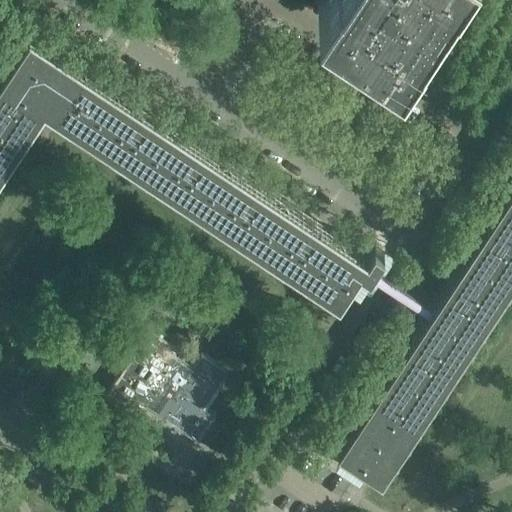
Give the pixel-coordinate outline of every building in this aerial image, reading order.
[(336,0),(401,43),(423,11),(422,10),(428,0),(336,0)] [(0,173),(47,104),(339,298),(358,270),(367,276),(375,264),(380,257),(384,251),(375,244),(369,253),(34,32),(30,29),(0,73),(0,173)] [(483,78),(489,69),(478,61),(472,70),(483,78)] [(347,449),(346,450),(360,459),(365,462),(381,473),(392,457),(398,447),(402,441),(409,431),(429,401),(436,391),(439,385),(446,375),(466,345),(473,334),(477,328),(484,318),(503,289),(510,278),(511,275),(511,201),(348,449),(347,449)] [(380,257),(375,264),(442,307),(447,299),(380,257)] [(203,405),(226,371),(227,369),(202,352),(193,365),(171,350),(176,344),(174,343),(178,337),(161,326),(161,325),(149,316),(148,317),(137,310),(133,316),(132,315),(115,340),(133,353),(105,394),(130,411),(139,399),(199,439),(215,413),(203,405)] [(359,497),(358,480),(338,481),(339,499),(359,497)]
